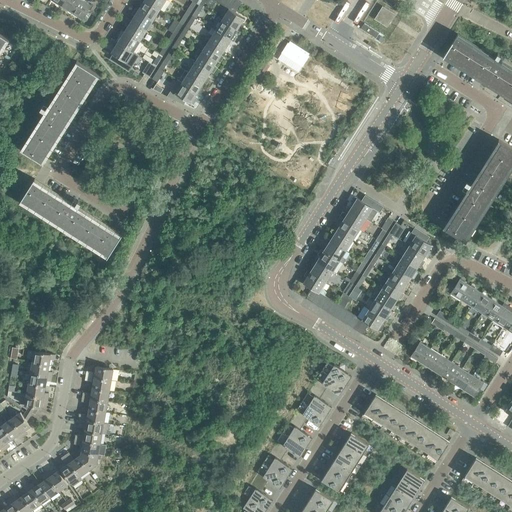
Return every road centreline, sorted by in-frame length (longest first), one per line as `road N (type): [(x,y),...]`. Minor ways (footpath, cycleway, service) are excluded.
road 1 (residential): [(0,481),(56,439),(64,377),(141,253),(197,124)]
road 2 (tertiary): [(372,359),(286,304),(276,281),(400,88)]
road 3 (residential): [(123,216),(59,173),(115,85),(197,124)]
road 4 (residential): [(276,511),(372,359)]
road 5 (residential): [(396,336),(447,260),(511,285)]
road 6 (residential): [(5,0),(89,43),(118,0)]
road 7 (residential): [(197,124),(270,5)]
